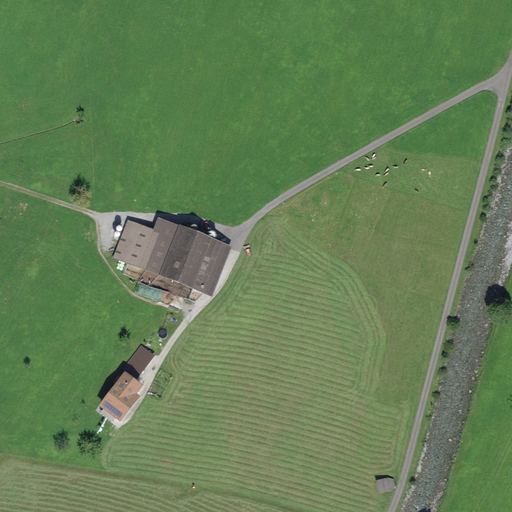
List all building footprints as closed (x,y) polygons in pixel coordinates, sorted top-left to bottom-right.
[(165,232),(128,217),(112,255),(150,270),(165,232)] [(219,241),(170,221),(165,232),(150,270),(199,290),(219,241)] [(137,377),(152,355),(143,349),(127,370),(137,377)] [(125,373),(101,404),(119,418),(137,395),(134,393),(140,385),(125,373)] [(390,476),(377,479),(379,486),(380,494),(394,491),(397,485),(395,479),(390,476)]
